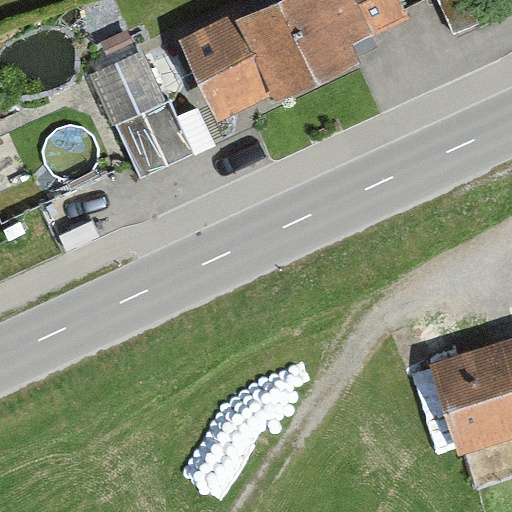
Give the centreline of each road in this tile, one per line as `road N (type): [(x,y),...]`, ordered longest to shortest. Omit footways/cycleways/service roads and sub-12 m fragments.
road 1 (primary): [(511,125),(0,360)]
road 2 (track): [(511,228),(361,343),(236,511)]
